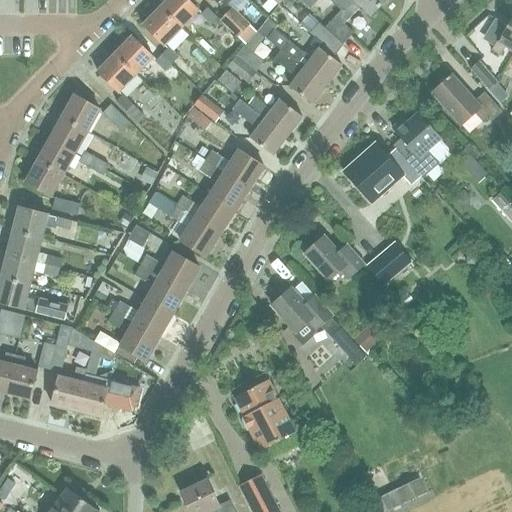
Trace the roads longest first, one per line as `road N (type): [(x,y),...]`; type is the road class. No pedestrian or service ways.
road 1 (residential): [(134,458),(292,187),(439,1)]
road 2 (residential): [(0,426),(134,458)]
